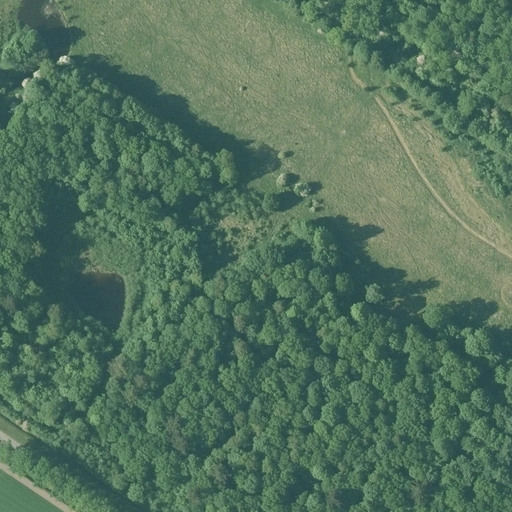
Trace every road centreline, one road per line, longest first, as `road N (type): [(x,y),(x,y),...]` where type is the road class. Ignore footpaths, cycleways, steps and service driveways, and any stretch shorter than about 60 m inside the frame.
road 1 (track): [(143,417),(437,0)]
road 2 (track): [(0,321),(133,408),(199,466),(235,511)]
road 3 (track): [(0,401),(60,435),(175,287)]
road 4 (track): [(427,511),(511,385)]
road 5 (unclassified): [(111,511),(0,436)]
